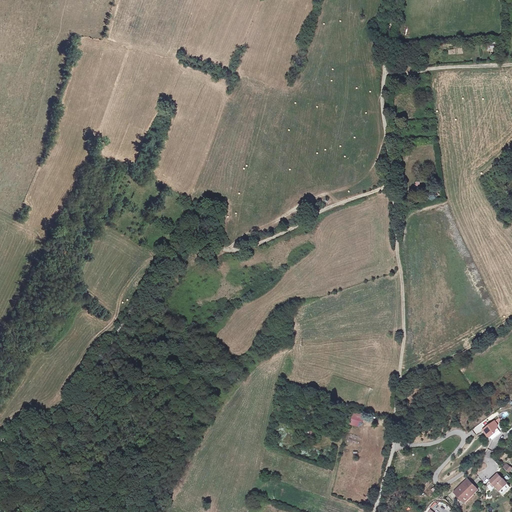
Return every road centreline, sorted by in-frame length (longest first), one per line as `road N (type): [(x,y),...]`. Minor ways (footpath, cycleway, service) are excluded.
road 1 (track): [(391,183),(245,248),(182,241),(70,403),(0,442)]
road 2 (track): [(391,183),(404,327),(393,446)]
road 3 (unclassified): [(393,446),(459,431),(464,440),(435,478),(466,469)]
road 4 (track): [(385,74),(511,64)]
